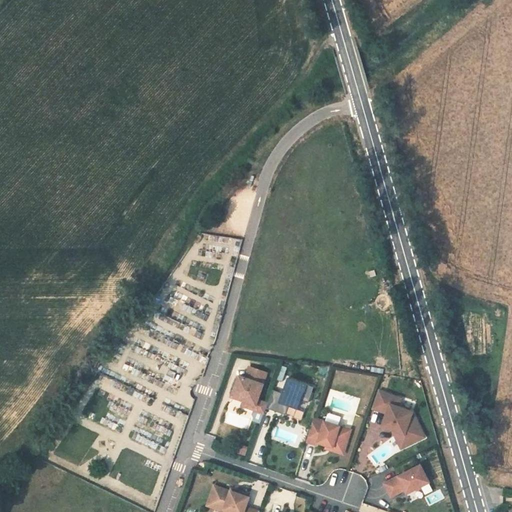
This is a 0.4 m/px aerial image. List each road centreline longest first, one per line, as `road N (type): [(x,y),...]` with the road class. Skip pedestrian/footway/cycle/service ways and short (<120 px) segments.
road 1 (secondary): [(359,103),(480,511)]
road 2 (residential): [(191,449),(261,188),(278,152),(315,119),(359,103)]
road 3 (residential): [(191,449),(322,494),(346,491)]
